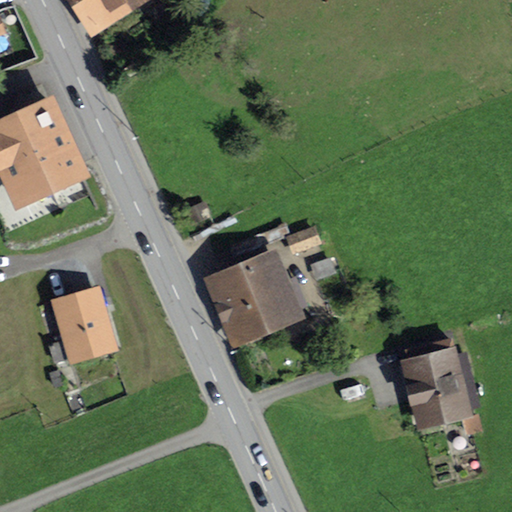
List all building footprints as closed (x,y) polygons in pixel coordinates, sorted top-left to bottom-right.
[(76,0),(94,25),(131,0),(76,0)] [(81,171),(50,103),(0,125),(0,161),(17,200),(81,171)] [(288,237),(294,252),(318,243),(312,228),(288,237)] [(215,283),(236,336),(290,314),(273,275),(277,274),(270,257),(244,267),(245,271),(215,283)] [(59,300),(71,340),(51,346),(55,362),(115,345),(106,313),(100,315),(93,290),(59,300)] [(408,351),(425,421),(468,410),(451,340),(408,351)]
